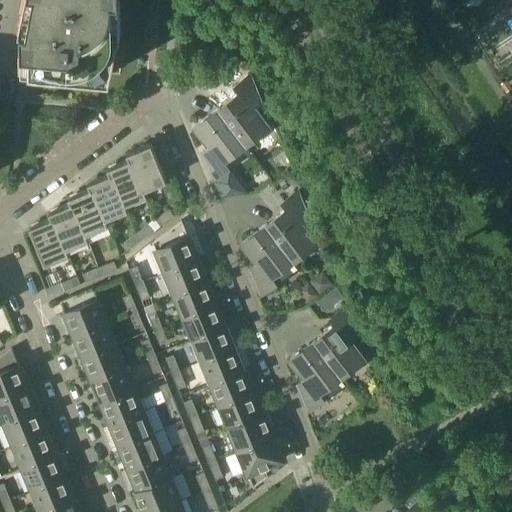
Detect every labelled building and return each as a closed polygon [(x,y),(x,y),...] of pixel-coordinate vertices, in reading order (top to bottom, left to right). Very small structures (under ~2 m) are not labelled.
[(117,31),(116,0),(32,0),(28,23),(22,22),(22,45),(29,46),(29,48),(29,49),(29,67),(73,70),(110,74),(119,31),(117,31)] [(195,0),(182,0),(181,8),(194,10),(195,0)] [(240,92),(217,109),(245,143),(268,125),(253,105),(260,100),(250,75),(235,85),(240,92)] [(222,160),(245,143),(217,109),(194,126),(209,147),(202,151),(213,177),(227,167),(222,160)] [(126,153),(129,158),(130,158),(143,189),(144,189),(165,180),(150,143),(126,153)] [(130,158),(129,158),(116,163),(107,167),(109,173),(110,173),(123,204),(125,203),(146,194),(144,189),(143,189),(130,158)] [(216,180),(215,183),(225,195),(246,192),(228,171),(216,180)] [(110,173),(109,173),(97,178),(87,182),(90,188),(91,187),(104,219),(105,218),(127,209),(125,203),(123,204),(110,173)] [(91,187),(90,188),(78,193),(68,197),(70,202),(71,202),(84,233),(86,233),(107,224),(105,218),(104,219),(91,187)] [(288,208),(265,225),(293,259),(316,241),(301,221),(308,216),(297,191),(283,201),(288,208)] [(84,233),(71,202),(70,202),(48,211),(51,217),(52,217),(65,248),(66,248),(88,239),(86,233),(84,233)] [(168,209),(155,218),(160,225),(173,215),(168,209)] [(52,217),(51,217),(39,222),(29,226),(44,263),(68,253),(66,248),(65,248),(52,217)] [(188,235),(181,219),(152,241),(164,272),(198,258),(193,247),(195,247),(192,239),(190,240),(188,235)] [(148,224),(136,233),(134,234),(139,241),(153,230),(148,224)] [(270,277),(293,259),(265,225),(242,242),(257,263),(250,267),(260,293),(275,283),(270,277)] [(121,244),(126,251),(139,241),(134,234),(121,244)] [(198,258),(164,272),(174,294),(207,280),(202,269),(204,269),(201,261),(199,262),(198,258)] [(113,261),(98,267),(101,275),(116,269),(113,261)] [(136,265),(129,268),(135,284),(143,281),(136,265)] [(82,273),(85,281),(101,275),(98,267),(82,273)] [(76,276),(61,282),(64,290),(80,284),(76,276)] [(207,280),(174,294),(183,316),(216,303),(211,292),(213,291),(210,284),(208,284),(207,280)] [(143,281),(135,284),(141,299),(149,296),(143,281)] [(93,287),(60,300),(64,311),(64,312),(66,316),(65,317),(68,324),(69,324),(74,335),(107,321),(93,287)] [(335,288),(317,301),(323,311),(342,297),(335,288)] [(137,309),(130,293),(122,297),(129,312),(137,309)] [(216,303),(183,316),(192,338),(225,325),(221,314),(222,313),(219,306),(218,306),(216,303)] [(335,324),(312,341),(341,374),(364,357),(349,337),(355,332),(345,307),(331,317),(335,324)] [(137,309),(129,312),(135,328),(143,325),(137,309)] [(155,310),(147,313),(153,328),(161,325),(155,310)] [(107,321),(74,335),(75,339),(74,339),(77,347),(78,346),(83,357),(116,343),(107,321)] [(161,325),(153,328),(160,344),(167,341),(161,325)] [(225,325),(192,338),(201,361),(234,347),(230,336),(231,335),(228,328),(227,329),(225,325)] [(141,341),(147,357),(155,354),(149,338),(141,341)] [(318,391),(341,374),(312,341),(289,358),(304,379),(298,383),(308,409),(322,399),(318,391)] [(116,343),(83,357),(84,361),(83,361),(86,369),(87,368),(92,379),(125,366),(116,343)] [(234,347),(201,361),(210,383),(243,369),(239,358),(240,358),(237,350),(236,351),(234,347)] [(0,355),(0,398),(28,387),(24,375),(25,375),(22,368),(20,368),(11,348),(0,355)] [(161,369),(155,354),(147,357),(153,372),(161,369)] [(173,354),(165,357),(171,373),(179,370),(173,354)] [(125,366),(92,379),(93,383),(92,384),(95,391),(96,390),(101,401),(134,388),(125,366)] [(243,369),(210,383),(219,405),(253,392),(248,380),(249,380),(246,372),(245,373),(243,369)] [(179,370),(171,373),(178,388),(186,385),(179,370)] [(173,398),(167,382),(159,385),(165,401),(173,398)] [(28,387),(0,398),(0,413),(4,422),(37,409),(33,398),(34,397),(31,390),(30,390),(28,387)] [(134,388),(101,401),(103,405),(101,406),(104,413),(106,413),(110,424),(143,410),(134,388)] [(253,392),(219,405),(228,427),(261,413),(257,403),(258,402),(255,395),(254,395),(253,392)] [(179,413),(173,398),(165,401),(171,416),(179,413)] [(191,399),(183,402),(190,417),(197,414),(191,399)] [(37,409),(4,422),(13,445),(46,431),(42,420),(43,419),(40,412),(39,412),(37,409)] [(143,410),(110,424),(112,427),(110,428),(113,435),(115,435),(119,446),(152,432),(143,410)] [(261,413),(228,427),(238,451),(273,436),(268,424),(270,424),(267,417),(265,417),(263,412),(261,413)] [(197,414),(190,417),(196,433),(204,430),(197,414)] [(177,430),(183,445),(191,442),(185,427),(177,430)] [(46,431),(13,445),(22,467),(55,453),(51,442),(52,442),(49,434),(48,435),(46,431)] [(162,454),(158,446),(152,432),(119,446),(121,450),(120,450),(123,458),(124,457),(128,468),(162,454)] [(273,463),(282,459),(277,447),(279,446),(276,439),(274,439),(273,436),(238,451),(253,486),(268,474),(272,471),(272,470),(275,468),(273,463)] [(191,442),(183,445),(190,461),(198,458),(191,442)] [(209,443),(202,447),(208,463),(216,460),(209,443)] [(55,453),(22,467),(31,489),(64,475),(60,464),(61,464),(58,456),(57,457),(55,453)] [(162,454),(128,468),(130,472),(129,472),(132,480),(133,479),(137,490),(137,491),(171,477),(162,454)] [(223,476),(216,460),(208,463),(215,479),(223,476)] [(195,475),(202,491),(210,488),(203,472),(195,475)] [(64,475),(31,489),(40,511),(74,497),(69,487),(70,486),(67,479),(66,479),(64,475)] [(171,477),(137,491),(137,490),(135,490),(137,495),(136,496),(139,503),(140,503),(144,511),(151,511),(180,500),(171,477)] [(3,483),(0,483),(0,497),(2,501),(9,498),(3,483)] [(210,488),(202,491),(209,508),(217,505),(210,488)] [(74,497),(40,511),(79,511),(78,509),(79,508),(76,501),(75,501),(74,497)] [(412,511),(429,511),(423,497),(409,507),(412,511)] [(15,511),(9,498),(2,501),(6,511),(15,511)] [(185,511),(180,500),(151,511),(185,511)]
